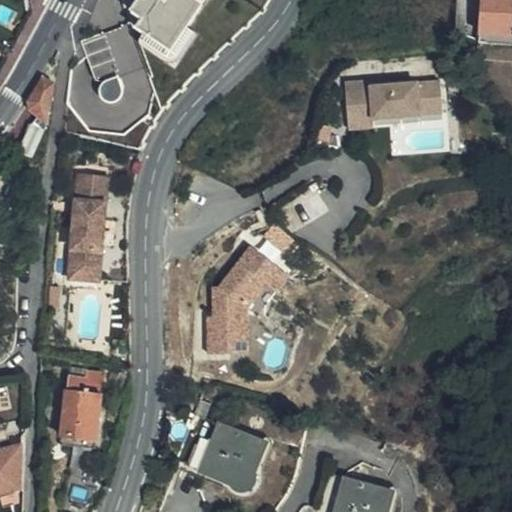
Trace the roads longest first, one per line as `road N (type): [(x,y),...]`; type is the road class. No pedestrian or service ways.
road 1 (tertiary): [(120,511),(144,445),(153,379),(150,182),(164,141),(193,99),(265,32),(286,0)]
road 2 (tertiary): [(69,0),(0,119)]
